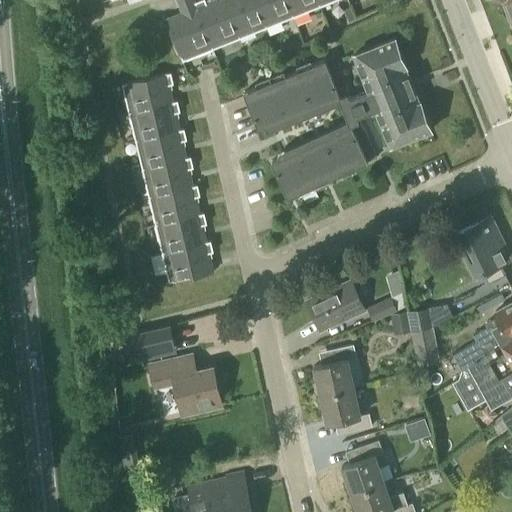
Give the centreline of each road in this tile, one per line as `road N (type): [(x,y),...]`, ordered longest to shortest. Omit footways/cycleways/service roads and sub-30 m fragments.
road 1 (primary): [(44,511),(0,112)]
road 2 (residential): [(250,283),(511,164)]
road 3 (residential): [(301,511),(250,283)]
road 4 (residential): [(250,283),(205,78)]
road 5 (residential): [(511,144),(455,0)]
